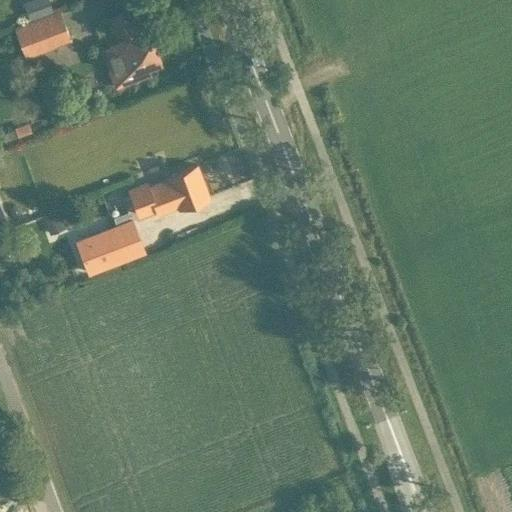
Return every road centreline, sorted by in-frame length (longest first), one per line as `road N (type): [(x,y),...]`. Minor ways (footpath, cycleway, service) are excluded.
road 1 (secondary): [(406,477),(223,0)]
road 2 (unclassified): [(49,511),(0,381)]
